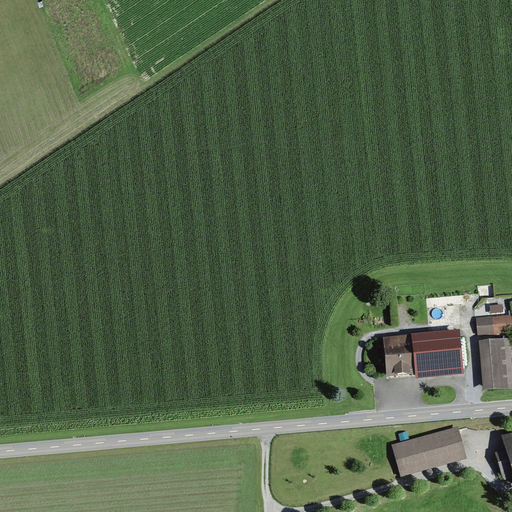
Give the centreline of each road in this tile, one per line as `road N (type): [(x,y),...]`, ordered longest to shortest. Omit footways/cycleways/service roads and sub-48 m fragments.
road 1 (tertiary): [(0,452),(511,407)]
road 2 (track): [(84,103),(255,0)]
